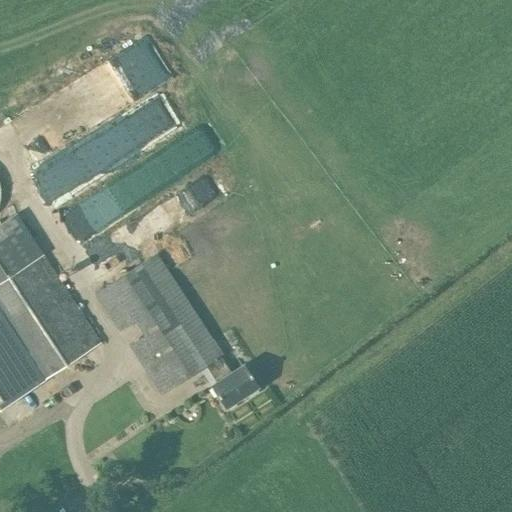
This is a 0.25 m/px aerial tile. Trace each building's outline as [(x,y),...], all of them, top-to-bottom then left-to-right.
[(94,62),(114,105),(173,79),(153,35),(94,62)] [(203,166),(188,139),(106,185),(98,172),(175,129),(160,102),(44,168),(82,235),(203,166)] [(183,217),(224,198),(214,175),(172,194),(183,217)] [(0,406),(102,342),(44,254),(17,212),(0,223),(0,406)] [(168,270),(158,253),(157,253),(94,293),(119,332),(134,322),(143,336),(128,346),(161,396),(206,366),(215,382),(210,386),(225,409),(259,387),(244,364),(231,372),(221,356),(223,355),(213,338),(168,270)]
